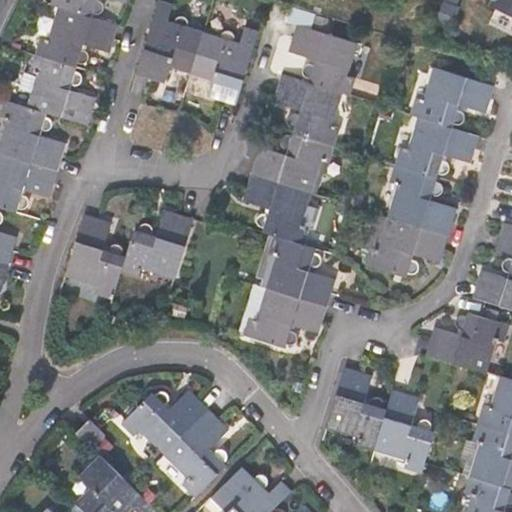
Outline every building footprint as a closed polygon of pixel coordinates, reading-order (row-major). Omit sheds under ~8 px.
[(104,4),(101,1),(97,0),(117,0),(126,2),(126,0),(50,0),(50,4),(57,6),(92,18),(93,14),(97,14),(101,13),(104,8),(104,4)] [(191,74),(204,31),(188,26),(188,22),(187,20),(186,17),(182,16),(180,16),(178,17),(176,18),(175,22),(168,19),(173,5),(158,0),(157,0),(136,73),(166,82),(171,67),(191,74)] [(511,0),(491,0),(490,2),(511,13),(511,0)] [(39,35),(34,54),(76,66),(78,63),(81,64),(83,63),(86,61),(88,58),(88,54),(86,51),(82,49),(84,44),(110,52),(118,26),(92,18),(57,6),(47,37),(39,35)] [(349,72),(358,42),(296,23),(288,51),(315,59),(314,63),(311,62),(307,63),(304,66),(303,70),(305,74),(309,77),(308,81),(343,92),(350,95),(357,75),(349,72)] [(237,104),(259,31),(245,26),(240,42),(234,41),(235,37),(234,35),(230,30),(229,29),(226,30),(223,32),(221,36),(204,31),(191,74),(212,81),(208,95),(237,104)] [(79,85),(80,83),(81,82),(82,79),(81,76),(79,73),(75,71),(76,66),(34,54),(29,72),(37,74),(27,106),(46,112),(88,125),(96,97),(70,89),(71,85),(76,86),(79,85)] [(495,86),(434,67),(424,99),(416,96),(410,114),(418,117),(453,128),(455,124),(458,125),(460,124),(463,122),(465,119),(465,117),(463,112),(459,110),(460,106),(486,114),(495,86)] [(334,123),(343,92),(308,81),(282,73),(273,100),(300,110),(299,113),(294,112),(292,113),(289,117),(289,122),(291,126),(294,127),(293,131),(335,145),(342,126),(334,123)] [(0,152),(58,170),(66,143),(40,135),(41,130),(45,131),(49,130),(51,127),(52,124),(51,121),(50,118),(46,116),(46,112),(27,106),(4,99),(0,113),(0,117),(7,120),(0,141),(0,152)] [(470,164),(479,136),(453,128),(418,117),(408,148),(400,145),(395,164),(438,177),(439,174),(444,174),(446,173),(449,169),(448,165),(447,162),(443,160),(444,156),(470,164)] [(312,192),(322,160),(330,162),(335,145),(293,131),(292,134),(288,133),(287,134),(283,136),(281,139),(282,143),(284,146),(285,147),(288,148),(286,153),(260,145),(251,173),(312,192)] [(58,170),(0,152),(0,205),(17,211),(18,208),(22,208),(25,207),(28,202),(28,200),(27,196),(22,193),(23,189),(50,197),(58,170)] [(443,188),(442,184),(441,183),(437,181),(438,177),(395,164),(390,183),(398,186),(388,217),(449,236),(458,207),(432,199),(433,195),(438,196),(440,195),(442,193),(443,188)] [(302,224),(312,192),(251,173),(243,201),(269,209),(267,214),(264,213),(262,214),(258,216),(257,218),(257,220),(258,225),(261,228),(263,228),(262,232),(270,234),(305,244),(310,227),(302,224)] [(175,279),(194,217),(167,209),(158,236),(153,234),(154,229),(153,226),(151,225),(147,223),(142,224),(139,229),(135,228),(127,255),(122,271),(140,277),(143,268),(175,279)] [(0,262),(9,265),(17,237),(0,231),(0,223),(3,221),(3,215),(2,214),(0,212),(0,262)] [(122,271),(127,255),(123,255),(124,249),(120,245),(118,244),(113,245),(110,247),(109,250),(104,249),(112,222),(84,213),(65,274),(98,285),(95,292),(114,298),(122,271)] [(440,263),(449,236),(388,217),(379,248),(371,245),(365,265),(407,279),(409,274),(413,274),(414,274),(419,270),(419,268),(419,264),(418,261),(413,259),(414,255),(440,263)] [(511,224),(505,223),(496,250),(511,254),(511,224)] [(322,262),(322,259),(322,257),(320,254),(315,252),(316,247),(305,244),(270,234),(257,277),(263,278),(261,286),(327,306),(336,278),(310,270),(311,265),(316,267),(318,266),(320,264),(322,262)] [(511,260),(509,260),(505,262),(503,264),(502,268),(504,273),(509,275),(507,279),(481,271),(472,299),(511,310),(511,260)] [(9,265),(0,262),(0,291),(1,292),(9,265)] [(319,334),(327,306),(261,286),(254,284),(239,333),(285,348),(287,343),(290,344),(294,344),(296,342),(298,339),(298,336),(298,334),(291,330),(293,325),(319,334)] [(510,326),(490,320),(468,314),(466,316),(462,316),(458,317),(456,320),(455,322),(456,326),(457,328),(459,330),(462,330),(460,335),(435,327),(426,355),(487,373),(496,342),(504,344),(510,326)] [(374,451),(387,409),(384,408),(384,404),(383,400),(378,397),(374,398),(372,399),(369,404),(364,402),(372,376),(345,366),(327,428),(358,438),(356,446),(374,452),(374,451)] [(511,380),(500,377),(491,408),(483,405),(478,424),(511,434),(511,380)] [(387,409),(374,451),(406,460),(404,469),(422,474),(435,432),(432,431),(432,425),(429,421),(422,420),(421,420),(420,422),(418,426),(412,424),(420,398),(394,389),(387,409)] [(164,455),(209,409),(189,390),(170,409),(166,405),(168,403),(169,399),(167,394),(162,391),(160,391),(155,394),(153,392),(122,423),(135,436),(141,431),(164,455)] [(210,447),(228,429),(209,409),(164,455),(189,478),(183,483),(196,496),(227,464),(224,462),(226,460),(227,457),(227,453),(224,450),(221,449),(218,449),(214,452),(210,447)] [(106,435),(90,419),(78,431),(94,447),(106,435)] [(511,434),(478,424),(472,442),(480,445),(470,476),(511,489),(511,488),(511,434)] [(470,476),(480,445),(472,442),(466,440),(461,459),(467,461),(463,474),(470,476)] [(151,511),(156,508),(101,454),(80,476),(91,487),(75,502),(84,511),(131,511),(130,511),(134,507),(138,511),(151,511)] [(272,511),(294,490),(283,480),(271,491),(268,488),(271,482),(269,476),(264,474),(259,474),(256,476),(245,464),(213,496),(228,511),(272,511)] [(508,511),(505,511),(506,507),(509,507),(511,507),(511,493),(511,492),(511,489),(470,476),(464,493),(472,495),(466,511),(508,511)] [(84,511),(75,502),(65,511),(53,511),(49,508),(44,511),(84,511)]
